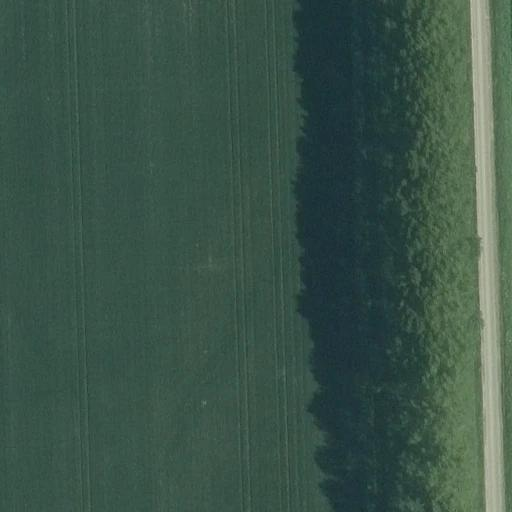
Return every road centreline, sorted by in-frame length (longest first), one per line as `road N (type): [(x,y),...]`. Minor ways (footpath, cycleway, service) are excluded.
road 1 (unclassified): [(504,511),(488,0)]
road 2 (track): [(395,511),(384,0)]
